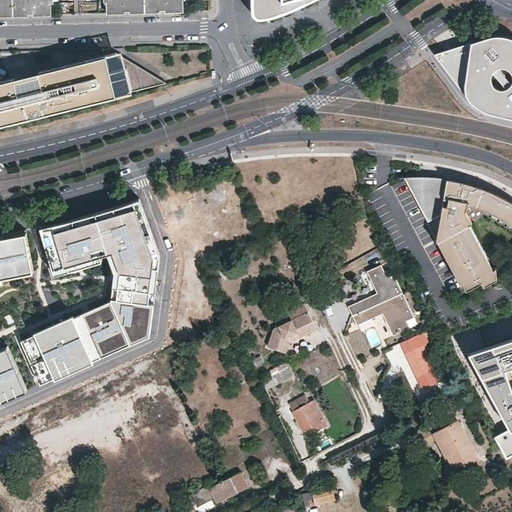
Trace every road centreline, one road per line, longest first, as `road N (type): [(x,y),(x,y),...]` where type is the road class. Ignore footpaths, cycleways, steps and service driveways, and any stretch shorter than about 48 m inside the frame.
road 1 (residential): [(140,168),(170,252),(162,335),(0,414)]
road 2 (secondary): [(219,140),(319,98),(449,19),(505,7)]
road 3 (secondary): [(219,140),(387,137),(511,168)]
road 4 (secondary): [(243,86),(0,159)]
road 5 (residential): [(228,28),(0,32)]
road 6 (secondary): [(397,0),(258,80)]
road 7 (secondary): [(0,206),(140,168)]
